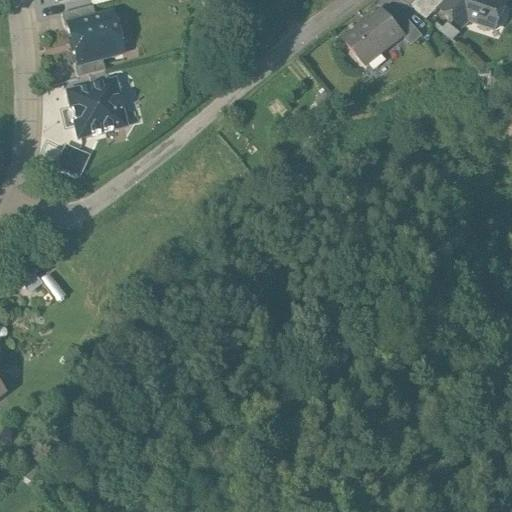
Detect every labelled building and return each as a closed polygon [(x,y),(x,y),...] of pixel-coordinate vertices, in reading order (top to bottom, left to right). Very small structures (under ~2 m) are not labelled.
[(90,0),(93,8),(120,2),(119,0),(90,0)] [(448,18),(427,0),(410,0),(401,10),(428,34),(441,22),(443,23),(448,18)] [(494,14),(479,0),(464,0),(448,18),(443,23),(464,44),(469,39),(496,50),(509,20),(494,14)] [(92,9),(61,16),(64,31),(68,30),(67,28),(95,21),(92,9)] [(95,21),(67,28),(68,30),(77,66),(78,68),(101,62),(120,57),(110,17),(95,21)] [(395,38),(383,23),(345,51),(368,81),(405,53),(406,52),(395,38)] [(395,38),(406,52),(405,53),(413,63),(425,54),(406,30),(395,38)] [(101,62),(78,68),(77,66),(73,67),(77,81),(104,74),(101,62)] [(113,86),(67,96),(77,142),(123,131),(113,86)] [(86,161),(64,151),(54,172),(76,182),(86,161)]
